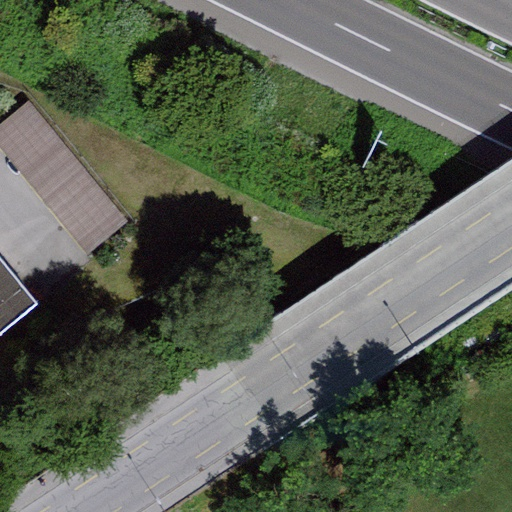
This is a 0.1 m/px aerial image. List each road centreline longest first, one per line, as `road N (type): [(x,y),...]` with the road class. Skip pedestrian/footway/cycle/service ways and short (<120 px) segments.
road 1 (residential): [(511,224),(80,511)]
road 2 (trunk): [(287,0),(511,109)]
